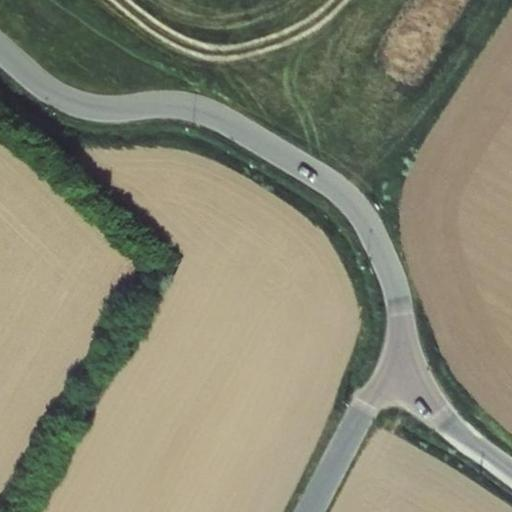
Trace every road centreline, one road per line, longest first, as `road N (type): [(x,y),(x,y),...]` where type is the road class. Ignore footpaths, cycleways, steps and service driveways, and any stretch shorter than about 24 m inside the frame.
road 1 (residential): [(0,46),(79,106),(198,109),(345,194),(386,263),(405,369)]
road 2 (residential): [(405,369),(360,411),(308,511)]
road 3 (residential): [(405,369),(444,423),(511,471)]
